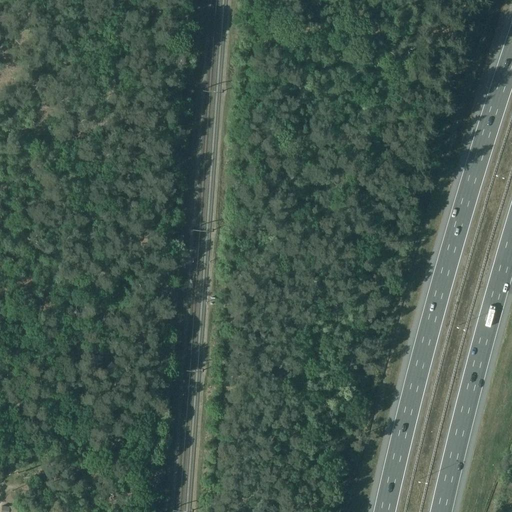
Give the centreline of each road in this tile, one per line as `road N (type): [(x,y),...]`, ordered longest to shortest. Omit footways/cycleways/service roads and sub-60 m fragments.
road 1 (motorway): [(511,54),(461,212),(384,511)]
road 2 (track): [(120,462),(88,224),(120,0)]
road 3 (motorway): [(441,511),(511,240)]
